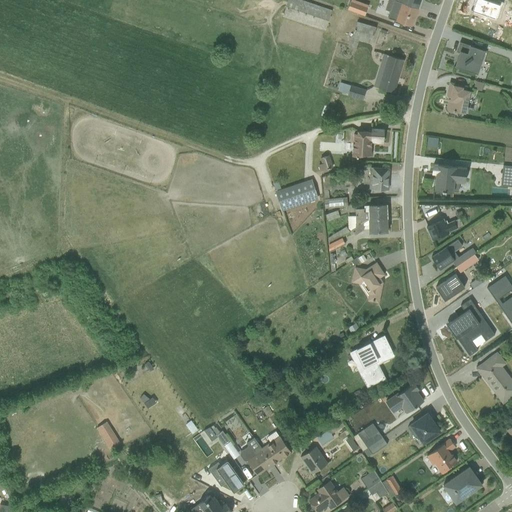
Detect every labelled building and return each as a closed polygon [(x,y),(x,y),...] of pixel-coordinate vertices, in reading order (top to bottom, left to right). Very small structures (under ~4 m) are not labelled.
[(301,0),(281,0),(277,16),(321,27),(326,7),(301,0)] [(411,26),(418,7),(397,0),(393,0),(388,18),(411,26)] [(493,0),(461,0),(455,21),(488,31),(497,1),(493,0)] [(370,41),(374,27),(356,21),(347,46),(354,49),(359,37),(370,41)] [(455,68),(478,75),(485,51),(460,43),(457,50),(461,51),(455,68)] [(394,93),(404,60),(384,54),(374,87),(394,93)] [(331,90),(341,93),(344,83),(334,80),(331,90)] [(461,86),(451,84),(446,109),(463,113),(468,91),(460,89),(461,86)] [(347,95),(363,100),(366,90),(351,85),(347,95)] [(382,142),(383,131),(355,129),(353,154),(370,155),(371,141),(382,142)] [(331,167),(326,156),(320,159),(322,162),(316,165),(319,172),(331,167)] [(435,172),(433,189),(458,192),(459,183),(465,184),(467,168),(433,163),(432,172),(435,172)] [(511,164),(496,164),(495,185),(511,185),(511,164)] [(370,188),(387,189),(388,167),(371,167),(370,188)] [(324,174),(316,174),(317,189),(325,188),(324,174)] [(328,187),(339,188),(339,180),(329,179),(328,187)] [(317,199),(310,180),(277,191),(283,210),(317,199)] [(338,196),(323,196),(322,205),(338,205),(338,196)] [(368,218),(387,217),(386,204),(363,205),(364,208),(355,209),(356,215),(348,216),(348,228),(349,230),(351,229),(368,218)] [(387,231),(387,217),(368,218),(351,229),(355,235),(363,230),(363,225),(369,225),(369,232),(387,231)] [(426,226),(433,240),(462,226),(458,218),(445,224),(442,218),(426,226)] [(340,236),(347,232),(345,228),(327,238),(329,251),(344,243),(340,236)] [(440,268),(457,256),(453,250),(460,245),(456,240),(432,257),(440,268)] [(363,268),(374,261),(368,251),(351,260),(355,266),(363,268)] [(384,275),(375,261),(374,261),(363,268),(355,266),(353,267),(350,282),(360,283),(361,280),(368,291),(367,299),(378,302),(381,282),(379,278),(384,275)] [(485,274),(490,281),(499,275),(495,267),(485,274)] [(436,287),(444,300),(464,287),(455,274),(436,287)] [(472,354),(489,341),(463,305),(446,317),(472,354)] [(391,353),(382,335),(349,351),(366,386),(384,377),(376,361),(391,353)] [(503,403),(511,395),(511,381),(500,366),(504,363),(496,353),(476,369),(503,403)] [(423,401),(415,391),(417,390),(412,383),(387,402),(394,410),(400,406),(406,414),(423,401)] [(440,431),(426,412),(408,426),(422,444),(440,431)] [(178,423),(186,433),(191,430),(183,420),(178,423)] [(203,425),(197,429),(205,440),(211,436),(203,425)] [(316,444),(328,435),(322,426),(310,435),(316,444)] [(358,426),(353,429),(366,452),(381,444),(372,427),(362,433),(358,426)] [(265,440),(273,433),(269,428),(261,436),(265,440)] [(218,443),(223,439),(216,430),(211,433),(218,443)] [(291,452),(278,436),(261,449),(273,465),(291,452)] [(197,457),(203,455),(196,437),(190,440),(197,457)] [(257,476),(273,465),(261,449),(253,438),(245,443),(247,446),(238,452),(257,476)] [(453,447),(448,440),(427,457),(440,474),(456,462),(448,451),(453,447)] [(326,464),(314,447),(300,457),(312,474),(326,464)] [(242,485),(224,461),(216,467),(214,464),(207,469),(220,486),(223,483),(231,493),(242,485)] [(455,503),(480,485),(468,468),(443,487),(455,503)] [(273,480),(276,477),(270,469),(266,472),(273,480)] [(368,498),(381,491),(368,469),(356,476),(368,498)] [(386,474),(380,477),(389,492),(395,488),(386,474)] [(307,500),(315,511),(317,511),(326,506),(328,510),(348,496),(342,487),(336,491),(329,480),(316,489),(318,493),(307,500)] [(154,489),(147,497),(162,511),(165,511),(171,506),(154,489)] [(198,508),(191,511),(231,511),(225,503),(221,506),(216,499),(213,501),(210,496),(196,505),(198,508)] [(388,501),(377,506),(380,511),(383,511),(391,509),(388,501)]
